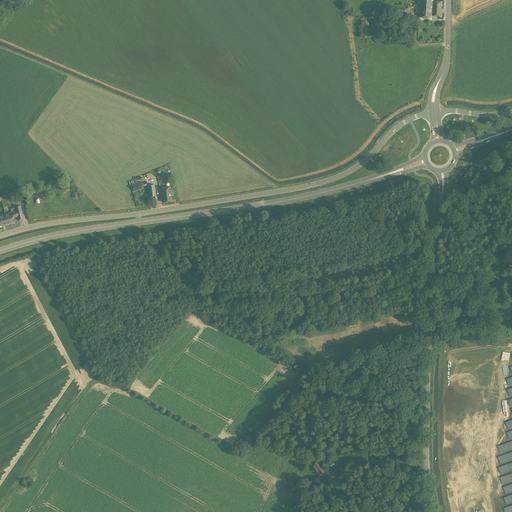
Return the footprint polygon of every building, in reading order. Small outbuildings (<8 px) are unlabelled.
[(420,0),(420,8),(420,17),(432,18),(432,16),(441,17),(442,3),(434,2),(434,0),(420,0)] [(134,192),(143,189),(140,181),(138,182),(137,181),(131,183),(134,192)] [(156,196),(154,184),(147,185),(149,196),(156,196)] [(160,188),(162,202),(172,201),(170,187),(160,188)] [(12,212),(5,214),(7,223),(5,223),(6,225),(14,223),(14,222),(15,222),(14,220),(15,220),(15,219),(14,220),(13,217),(17,216),(18,220),(23,219),(20,206),(11,208),(12,212)] [(320,459),(312,465),(319,475),(326,470),(321,463),(322,462),(320,459)]
